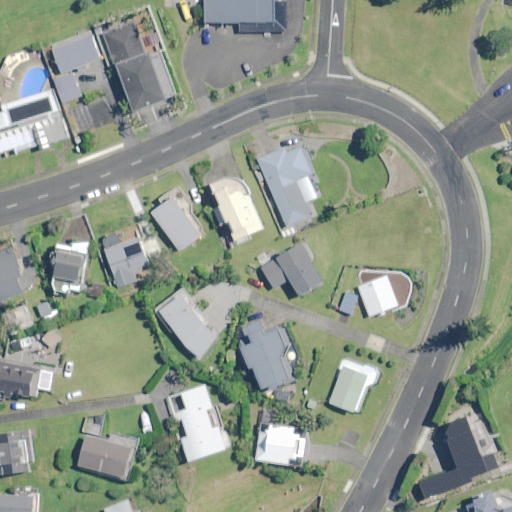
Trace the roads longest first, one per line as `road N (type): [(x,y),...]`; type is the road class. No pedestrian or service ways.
road 1 (tertiary): [(324,95),(383,110),(433,151),(451,183),(465,248),(445,332),(358,511)]
road 2 (tertiary): [(0,208),(104,173),(242,111),(324,95)]
